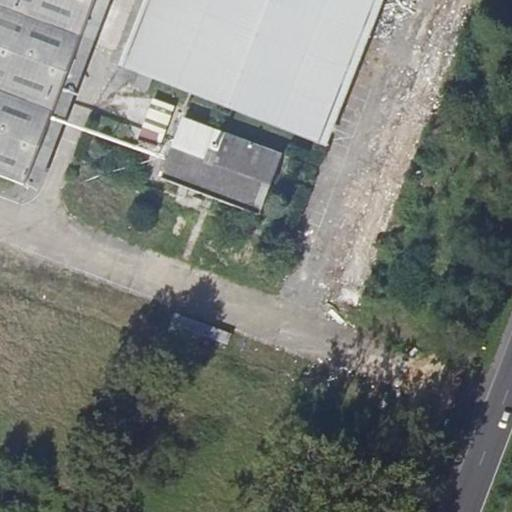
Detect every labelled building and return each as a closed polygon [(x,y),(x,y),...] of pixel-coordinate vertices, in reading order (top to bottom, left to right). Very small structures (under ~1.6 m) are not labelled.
[(0,0),(0,170),(46,185),(58,147),(76,152),(88,113),(76,110),(106,15),(96,12),(100,0),(0,0)] [(149,0),(126,72),(332,140),(378,0),(149,0)] [(439,0),(340,300),(366,308),(468,0),(439,0)] [(140,137),(164,146),(179,106),(155,97),(140,137)] [(266,210),(284,147),(181,118),(163,181),(266,210)] [(228,348),(234,331),(191,317),(185,334),(228,348)]
